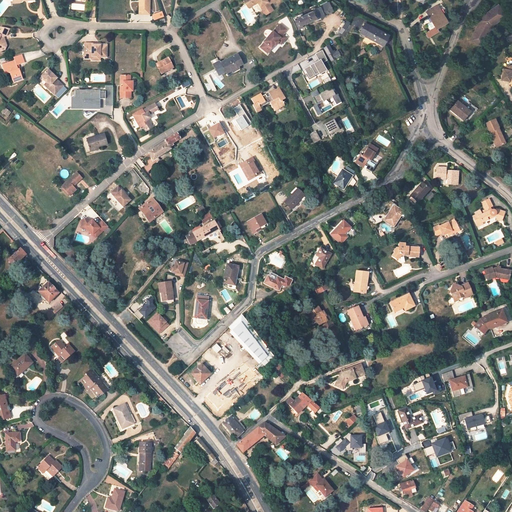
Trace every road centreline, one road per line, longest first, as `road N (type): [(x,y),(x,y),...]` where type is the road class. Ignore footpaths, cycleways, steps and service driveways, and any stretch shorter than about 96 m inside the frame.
road 1 (residential): [(172,334),(192,352),(245,303),(254,258),(380,187),(426,113)]
road 2 (primary): [(227,446),(40,243)]
road 3 (residential): [(227,446),(265,416),(414,511)]
road 4 (residential): [(206,111),(141,148),(40,243)]
road 5 (residential): [(426,113),(400,29),(346,2)]
road 6 (residential): [(511,198),(437,139),(426,113)]
road 7 (residential): [(426,113),(473,0)]
